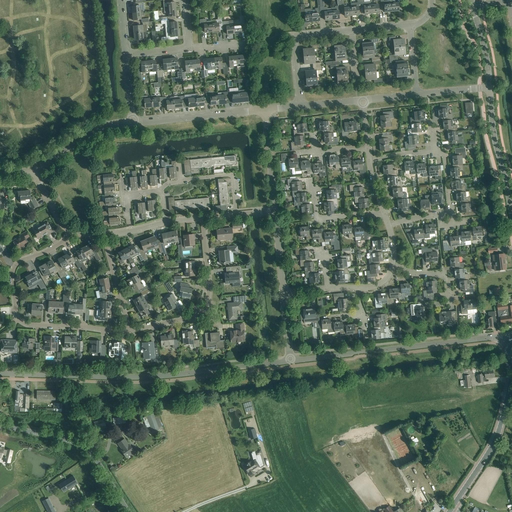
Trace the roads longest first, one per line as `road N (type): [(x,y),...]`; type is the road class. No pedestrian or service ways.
road 1 (unclassified): [(0,372),(134,377),(290,360)]
road 2 (residential): [(70,230),(15,266),(17,316),(30,324),(129,331)]
road 3 (unclassified): [(290,360),(494,337)]
road 4 (unclassified): [(129,511),(85,448),(0,424)]
road 5 (tertiary): [(450,511),(493,444),(511,373)]
road 6 (residential): [(132,123),(265,109)]
road 7 (tertiary): [(511,214),(489,87)]
road 8 (residential): [(301,105),(296,39),(351,31)]
